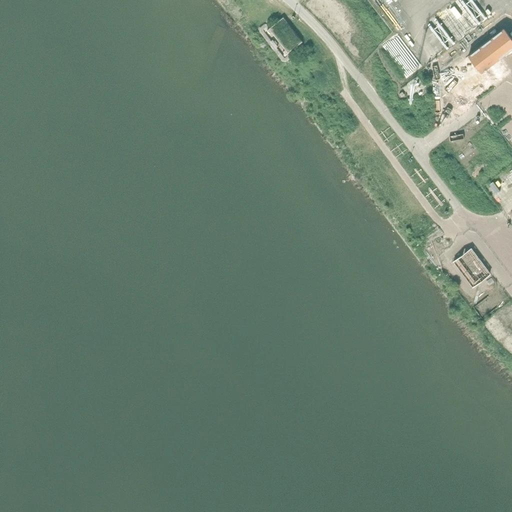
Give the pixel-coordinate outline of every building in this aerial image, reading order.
[(469,0),(443,0),(421,14),(440,43),(449,37),(450,39),(482,19),(469,0)] [(483,16),(486,22),(496,15),(493,10),(483,16)] [(292,50),(303,42),(284,17),(273,24),(265,23),(258,29),(284,63),(291,59),(292,50)] [(511,37),(504,27),(468,55),(469,56),(463,60),(450,71),(473,100),(509,72),(499,59),(511,49),(511,37)] [(473,287),(491,274),(491,273),(472,248),(453,261),(473,287)] [(476,315),(491,305),(487,299),(472,309),(476,315)]
